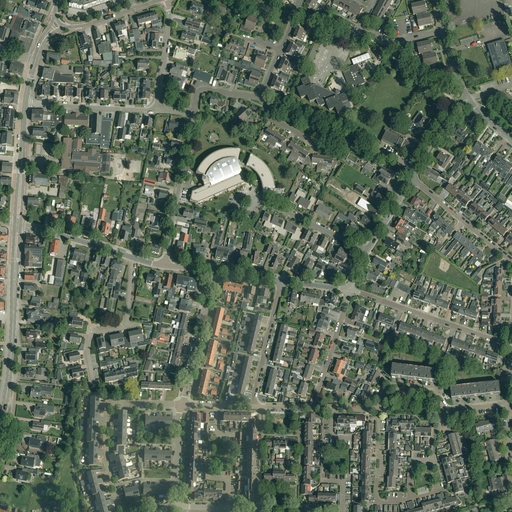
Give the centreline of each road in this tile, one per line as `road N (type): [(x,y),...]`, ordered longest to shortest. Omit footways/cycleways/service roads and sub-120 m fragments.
road 1 (secondary): [(0,428),(17,223)]
road 2 (residential): [(124,511),(105,456),(107,406),(182,404)]
road 3 (residential): [(511,346),(350,290)]
road 4 (residential): [(193,120),(165,264)]
road 5 (residential): [(182,404),(210,269)]
road 6 (residential): [(24,103),(156,111)]
road 7 (residential): [(511,261),(411,177)]
road 8 (residential): [(252,407),(281,280)]
road 9 (residential): [(350,290),(312,408)]
road 10 (residential): [(366,250),(253,201)]
road 11 (secondary): [(17,223),(24,103)]
road 12 (residential): [(377,410),(376,497),(409,499)]
